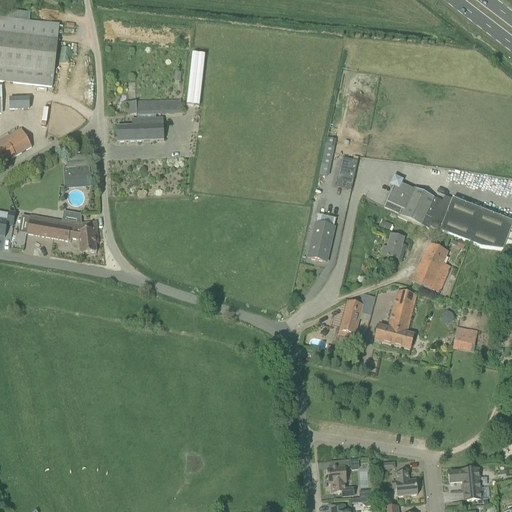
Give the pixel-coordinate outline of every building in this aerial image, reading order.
[(0,35),(58,41),(60,26),(0,19),(0,35)] [(0,83),(52,89),(58,41),(0,35),(0,83)] [(186,106),(199,107),(265,115),(271,63),(192,54),(186,106)] [(29,99),(9,100),(10,111),(29,110),(29,99)] [(180,115),(181,105),(181,102),(136,104),(128,104),(128,116),(136,116),(156,115),(180,115)] [(132,127),(117,128),(117,144),(163,142),(163,124),(162,119),(156,120),(156,115),(136,116),(137,120),(131,121),(132,127)] [(0,166),(32,149),(21,130),(0,141),(0,166)] [(330,167),(335,149),(328,147),(326,147),(321,165),(323,166),(330,167)] [(67,169),(83,168),(89,167),(88,155),(66,156),(67,169)] [(352,188),(356,167),(357,163),(343,159),(337,184),(336,188),(351,192),(352,188)] [(65,189),(84,188),(83,168),(67,169),(64,169),(65,189)] [(440,233),(439,233),(481,249),(503,252),(511,253),(511,224),(444,197),(441,202),(414,190),(413,191),(401,186),(403,181),(394,177),(390,186),(393,188),(384,209),(398,215),(397,218),(422,229),(422,228),(429,230),(430,228),(440,233)] [(13,228),(16,214),(8,212),(6,222),(0,220),(0,238),(5,239),(7,227),(13,228)] [(318,215),(308,260),(326,264),(335,219),(318,215)] [(79,241),(81,256),(96,254),(94,231),(83,233),(82,225),(77,226),(30,218),(27,236),(71,243),(71,240),(79,241)] [(391,229),(392,227),(381,222),(379,229),(391,234),(393,229),(391,229)] [(404,239),(391,236),(387,249),(383,248),(381,257),(401,262),(405,247),(402,246),(404,239)] [(452,242),(450,249),(459,252),(460,250),(463,251),(465,246),(452,242)] [(429,245),(413,284),(414,285),(423,289),(438,295),(450,268),(443,265),(448,253),(429,245)] [(423,289),(414,285),(412,290),(422,293),(423,289)] [(380,325),(375,341),(410,350),(413,337),(407,335),(416,297),(398,292),(389,328),(380,325)] [(340,330),(356,335),(359,321),(369,324),(376,300),(366,297),(363,307),(347,303),(340,330)] [(477,333),(457,329),(452,350),(473,354),(477,333)] [(354,489),(346,489),(344,469),(350,469),(350,470),(353,472),(358,472),(360,469),(359,461),(349,461),(331,463),(332,470),(327,470),(329,486),(331,486),(332,495),(342,494),(342,499),(354,498),(354,489)] [(462,473),(449,474),(450,485),(463,484),(465,503),(477,502),(481,502),(480,491),(479,471),(477,471),(476,470),(474,469),(472,469),(471,470),(470,472),(462,472),(462,473)] [(392,491),(396,491),(397,499),(417,497),(416,483),(409,484),(408,474),(395,475),(396,482),(391,483),(392,491)] [(360,500),(371,499),(371,492),(359,492),(360,500)] [(371,499),(360,500),(350,501),(351,506),(361,505),(366,509),(371,508),(371,504),(371,499)]
